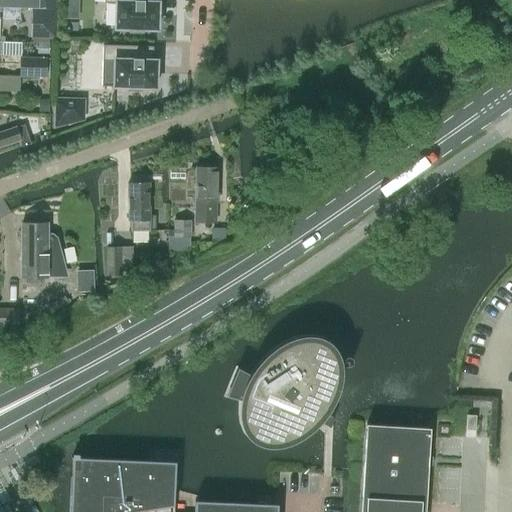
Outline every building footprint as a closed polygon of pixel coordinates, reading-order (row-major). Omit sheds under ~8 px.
[(0,0),(0,7),(20,8),(26,8),(26,0),(0,0)] [(143,29),(157,30),(158,2),(154,2),(154,0),(103,0),(104,3),(116,3),(115,29),(129,29),(129,33),(143,33),(143,29)] [(31,9),(31,24),(43,24),(43,39),(56,39),(57,10),(31,9)] [(102,61),(101,86),(113,87),(128,87),(128,91),(141,91),(141,87),(156,88),(156,60),(152,60),(153,46),(103,45),(102,61)] [(21,58),(20,76),(47,77),(47,58),(21,58)] [(0,91),(19,92),(19,76),(0,75),(0,91)] [(55,97),(54,127),(84,120),(85,98),(55,97)] [(0,131),(0,147),(21,141),(16,126),(0,131)] [(218,166),(196,166),(195,217),(214,218),(214,200),(218,200),(218,166)] [(148,182),(128,182),(128,218),(132,218),(132,231),(148,231),(148,182)] [(167,229),(168,249),(183,249),(183,236),(191,236),(191,220),(174,220),(174,229),(167,229)] [(55,238),(51,236),(47,236),(47,224),(21,224),(21,276),(47,276),(47,275),(65,275),(55,238)] [(121,274),(121,245),(107,246),(107,274),(121,274)] [(19,308),(0,308),(0,326),(19,326),(19,308)] [(254,377),(244,400),(241,399),(240,400),(247,402),(246,407),(246,411),(246,416),(247,421),(249,426),(252,430),(256,434),(260,437),(265,439),(271,440),(276,439),(281,438),(287,437),(292,435),(297,432),(301,429),(306,425),(310,421),(318,423),(318,422),(316,422),(318,417),(320,412),(324,414),(325,413),(321,411),(329,394),(331,389),(333,383),(334,378),(334,372),(333,361),(331,356),(329,352),(325,348),(320,345),(315,343),(310,343),(304,343),(299,344),(294,345),(289,348),(284,350),(279,353),(274,357),(270,361),(266,365),(263,369),(259,373),(257,377),(251,374),(250,375),(254,377)] [(366,424),(360,511),(424,511),(427,465),(431,465),(432,457),(428,457),(429,428),(366,424)] [(71,459),(72,459),(69,511),(276,511),(277,504),(194,500),(193,511),(172,511),(175,461),(71,456),(71,459)]
